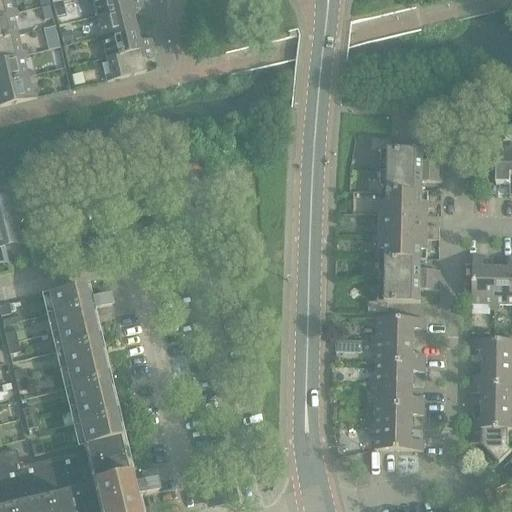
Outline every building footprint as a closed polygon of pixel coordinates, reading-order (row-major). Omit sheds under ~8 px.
[(7,0),(0,0),(0,18),(16,15),(15,11),(10,12),(7,0)] [(141,8),(139,0),(134,0),(128,2),(127,0),(86,0),(87,3),(92,1),(96,18),(141,8)] [(62,4),(53,6),(56,18),(64,16),(62,4)] [(49,7),(41,9),(44,21),(52,19),(49,7)] [(100,35),(95,36),(96,40),(135,31),(132,19),(143,16),(141,8),(96,18),(100,35)] [(16,15),(0,18),(0,40),(16,37),(12,20),(17,19),(16,15)] [(135,31),(96,40),(97,45),(102,43),(106,60),(151,50),(149,41),(138,44),(135,31)] [(68,33),(60,35),(62,45),(70,43),(68,33)] [(16,37),(0,40),(0,63),(26,57),(25,53),(20,54),(16,37)] [(57,40),(46,43),(48,52),(59,49),(57,40)] [(106,60),(110,77),(105,78),(106,84),(145,75),(142,61),(153,58),(151,50),(106,60)] [(0,63),(0,85),(26,79),(22,62),(27,61),(26,57),(0,63)] [(81,75),(71,77),(73,87),(83,85),(81,75)] [(26,79),(0,85),(0,108),(36,100),(35,95),(30,96),(26,79)] [(441,184),(441,165),(422,164),(423,151),(390,151),(391,141),(371,141),(371,151),(380,151),(377,304),(368,304),(368,314),(387,314),(387,304),(419,305),(420,292),(439,292),(439,273),(420,272),(420,262),(426,262),(427,242),(439,242),(439,229),(427,228),(427,195),(422,195),(422,184),(441,184)] [(509,187),(509,199),(511,198),(511,150),(502,150),(502,145),(496,145),(496,186),(509,187)] [(211,188),(234,182),(232,173),(209,178),(211,188)] [(0,264),(2,264),(0,255),(0,248),(17,245),(15,237),(16,237),(14,227),(20,218),(28,216),(19,181),(20,181),(20,179),(0,184),(0,264)] [(473,258),(472,306),(490,307),(490,311),(494,311),(495,270),(483,270),(483,258),(473,258)] [(495,270),(494,311),(499,312),(499,307),(511,307),(511,258),(508,258),(508,271),(495,270)] [(135,511),(133,502),(156,496),(153,484),(152,484),(151,477),(145,478),(146,484),(130,488),(120,447),(121,446),(120,445),(120,446),(118,440),(119,440),(119,439),(118,439),(88,314),(104,310),(106,316),(112,315),(110,308),(111,308),(108,297),(85,302),(82,288),(47,296),(83,447),(82,447),(83,448),(85,454),(19,470),(16,452),(0,455),(0,511),(135,511)] [(8,306),(0,307),(0,318),(0,319),(11,316),(8,306)] [(15,319),(1,322),(2,327),(16,324),(15,319)] [(372,343),(413,344),(413,331),(425,331),(425,321),(377,320),(377,338),(372,338),(372,343)] [(4,336),(7,347),(17,344),(15,334),(4,336)] [(511,343),(471,342),(471,352),(483,353),(483,365),(511,365),(511,343)] [(335,343),(335,355),(360,356),(361,343),(335,343)] [(413,356),(413,344),(372,343),(372,348),(376,348),(376,365),(425,366),(425,357),(413,356)] [(17,344),(7,347),(9,357),(20,354),(17,344)] [(371,381),(371,386),(412,387),(412,374),(424,375),(425,366),(376,365),(376,381),(371,381)] [(470,378),(470,387),(511,387),(511,365),(483,365),(482,378),(470,378)] [(24,371),(13,374),(16,384),(26,381),(24,371)] [(29,392),(26,381),(16,384),(18,394),(29,392)] [(376,391),(375,408),(424,409),(424,400),(412,400),(412,387),(371,386),(371,391),(376,391)] [(511,387),(470,387),(470,396),(482,396),(482,408),(511,408),(511,387)] [(370,424),(370,429),(411,430),(412,418),(424,418),(424,409),(375,408),(375,425),(370,424)] [(469,421),(469,430),(507,430),(507,432),(511,431),(511,408),(482,408),(481,421),(469,421)] [(22,411),(25,421),(35,419),(33,409),(22,411)] [(35,419),(25,421),(27,432),(37,429),(35,419)] [(423,443),(411,443),(411,430),(370,429),(370,434),(375,434),(374,452),(423,453),(423,443)] [(469,430),(469,446),(481,446),(499,465),(511,453),(507,449),(507,432),(507,430),(469,430)] [(41,446),(31,448),(33,459),(44,456),(41,446)] [(232,478),(199,486),(203,500),(204,504),(205,504),(208,503),(209,507),(213,506),(214,509),(230,505),(230,502),(233,501),(232,497),(236,496),(235,492),(232,478)]
